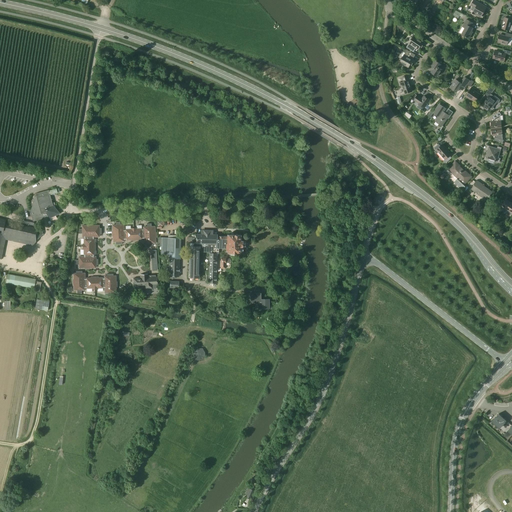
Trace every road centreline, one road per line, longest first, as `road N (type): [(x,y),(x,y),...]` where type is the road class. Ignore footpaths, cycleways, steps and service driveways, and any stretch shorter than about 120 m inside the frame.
road 1 (secondary): [(372,158),(268,96),(101,28)]
road 2 (unclassified): [(102,209),(69,208),(101,28)]
road 3 (tertiary): [(254,511),(316,407),(346,321)]
road 4 (unclassified): [(296,195),(102,209)]
road 5 (secondary): [(511,282),(451,216),(372,158)]
road 6 (tertiary): [(362,259),(506,364)]
road 7 (secondary): [(372,158),(447,219),(496,277)]
road 8 (tertiary): [(450,511),(460,420),(506,364)]
